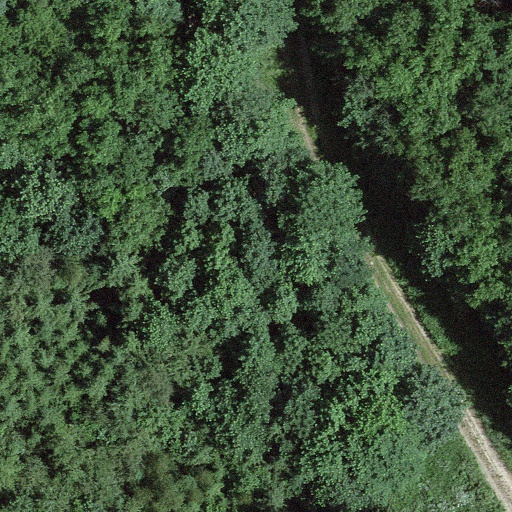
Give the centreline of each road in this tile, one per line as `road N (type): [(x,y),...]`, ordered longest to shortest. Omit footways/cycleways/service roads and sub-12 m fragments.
road 1 (track): [(511,489),(336,190),(304,0)]
road 2 (track): [(336,190),(172,0)]
